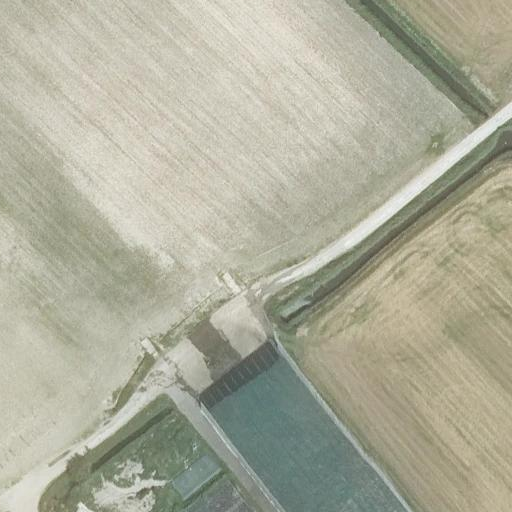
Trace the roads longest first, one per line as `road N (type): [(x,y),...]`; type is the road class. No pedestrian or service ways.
road 1 (track): [(511,109),(333,253),(261,290),(209,330),(117,423),(11,500),(19,511)]
road 2 (track): [(160,372),(270,511)]
